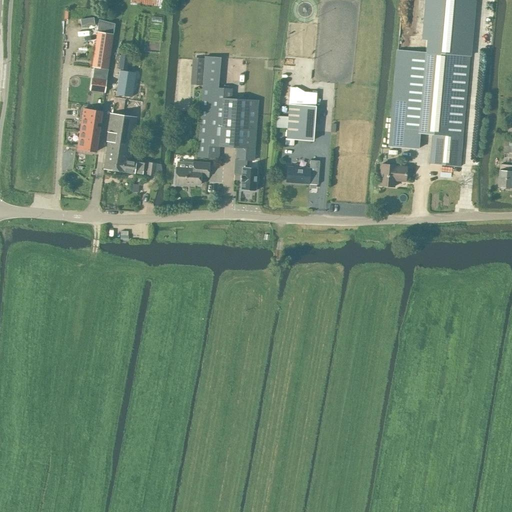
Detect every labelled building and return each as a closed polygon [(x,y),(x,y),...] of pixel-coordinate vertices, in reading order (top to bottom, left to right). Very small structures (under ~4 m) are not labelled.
[(397,50),(389,146),(417,149),(418,133),(432,134),(429,163),(459,166),(469,57),(470,57),(475,0),(425,0),(422,40),(427,41),(426,53),(397,50)] [(92,67),(94,67),(107,69),(115,23),(99,20),(92,67)] [(119,69),(114,97),(126,99),(126,96),(131,97),(135,72),(127,71),(130,51),(121,50),(118,69),(119,69)] [(202,87),(197,156),(218,158),(219,145),(236,147),(235,159),(253,160),(257,101),(231,99),(231,89),(218,88),(220,58),(205,57),(204,59),(202,85),(202,87)] [(197,72),(196,85),(202,85),(204,59),(198,58),(198,61),(197,72)] [(98,79),(97,91),(105,92),(106,80),(107,75),(102,75),(101,79),(98,79)] [(294,140),(313,141),(315,106),(316,106),(317,93),(296,92),(297,88),(290,88),(288,117),(276,116),(275,127),(287,128),(286,139),(294,140)] [(81,109),(78,131),(98,133),(99,127),(95,126),(95,121),(99,122),(100,111),(81,109)] [(122,157),(131,159),(132,148),(136,118),(110,114),(107,136),(107,141),(103,168),(120,171),(122,157)] [(76,150),(96,152),(98,133),(78,131),(76,150)] [(130,161),(131,159),(122,157),(120,171),(134,173),(135,170),(142,171),(143,162),(130,161)] [(235,159),(234,178),(240,179),(239,191),(255,192),(256,184),(257,184),(258,176),(256,175),(257,161),(253,160),(235,159)] [(309,168),(298,167),(298,165),(293,165),(293,167),(287,167),(286,182),(317,184),(319,160),(309,160),(309,168)] [(153,176),(155,164),(148,163),(147,175),(153,176)] [(208,176),(209,164),(194,163),(194,170),(176,168),(175,184),(185,185),(185,184),(200,185),(200,175),(208,176)] [(405,182),(406,167),(381,164),(379,185),(394,186),(394,181),(405,182)] [(511,187),(511,178),(511,165),(499,164),(498,186),(511,187)]
